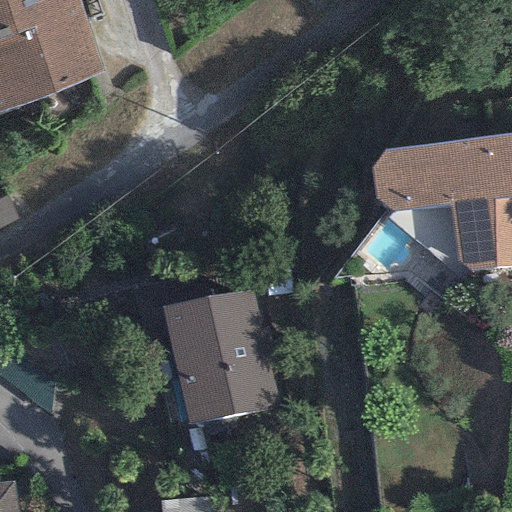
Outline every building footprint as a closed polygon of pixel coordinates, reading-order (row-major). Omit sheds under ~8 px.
[(68,0),(0,0),(0,110),(103,74),(75,0),(68,0)] [(511,133),(383,150),(370,169),(375,200),(390,213),(450,205),(457,261),(471,271),(511,267),(511,133)] [(0,228),(16,220),(4,197),(0,199),(0,228)] [(198,278),(132,294),(143,342),(167,336),(161,309),(203,300),(198,278)] [(203,300),(161,309),(167,336),(186,426),(277,407),(251,290),(203,300)] [(17,511),(14,482),(0,483),(0,511),(17,511)] [(223,511),(223,498),(159,503),(159,511),(223,511)]
